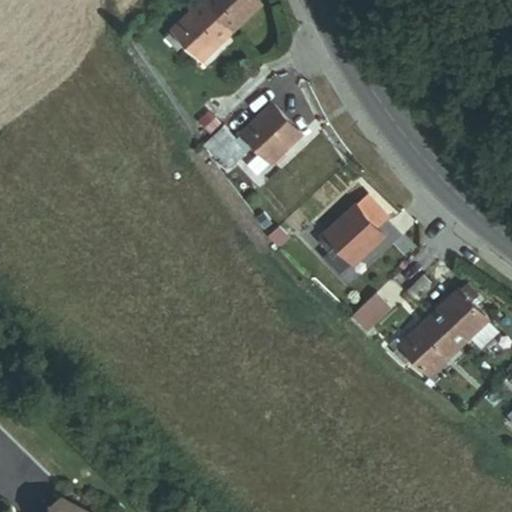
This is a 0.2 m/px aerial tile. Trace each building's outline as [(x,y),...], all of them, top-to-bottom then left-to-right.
[(232,37),(261,10),(251,0),(205,0),(201,4),(232,37)] [(201,65),(232,37),(201,4),(162,40),(174,54),(182,46),(201,65)] [(272,161),(301,136),(274,106),(236,140),(225,127),(205,144),(227,168),(255,144),(272,161)] [(388,219),(368,196),(355,207),(354,206),(318,238),(330,251),(338,244),(356,263),(383,238),(376,230),(388,219)] [(405,287),(416,299),(438,281),(427,268),(405,287)] [(503,335),(489,321),(469,299),(477,293),(464,281),(429,314),(459,348),(471,338),(484,352),(503,335)] [(349,316),(365,332),(394,307),(380,290),(349,316)] [(431,374),(459,348),(429,314),(393,349),(403,360),(410,354),(431,374)] [(94,511),(67,495),(56,511),(94,511)]
